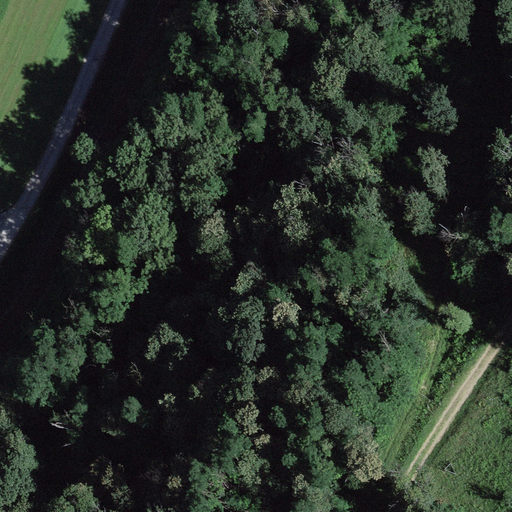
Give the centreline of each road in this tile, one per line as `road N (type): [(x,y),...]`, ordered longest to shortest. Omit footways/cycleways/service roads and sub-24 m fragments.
road 1 (track): [(125,0),(45,219),(0,290)]
road 2 (track): [(511,321),(475,365),(391,511)]
